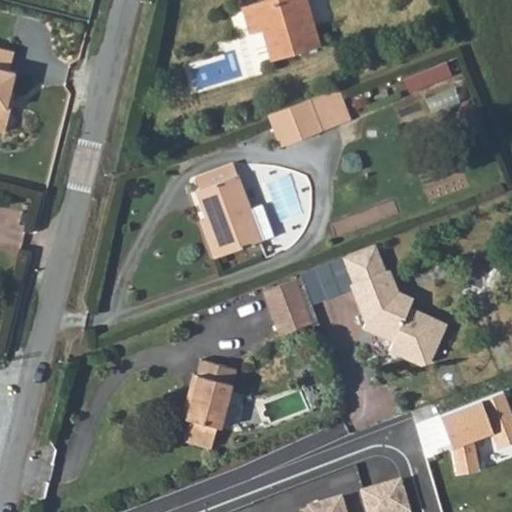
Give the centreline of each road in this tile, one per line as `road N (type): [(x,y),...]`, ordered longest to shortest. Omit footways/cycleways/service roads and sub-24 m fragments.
road 1 (tertiary): [(125,0),(29,388)]
road 2 (residential): [(168,511),(395,433),(406,441),(428,511)]
road 3 (tertiary): [(29,388),(0,508)]
